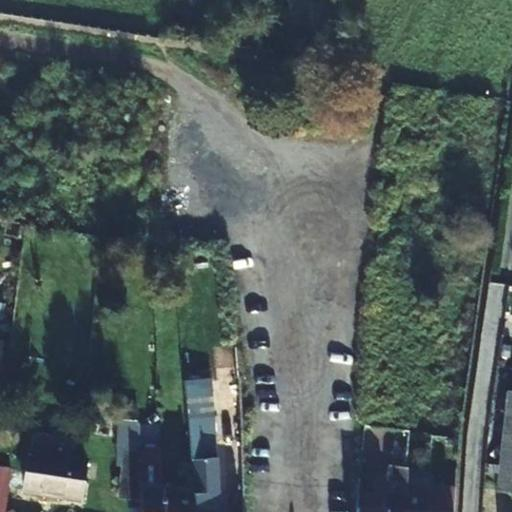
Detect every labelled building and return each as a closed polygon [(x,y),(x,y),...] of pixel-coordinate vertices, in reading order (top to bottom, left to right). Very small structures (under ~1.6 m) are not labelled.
[(0,0),(0,12),(69,21),(73,0),(0,0)] [(228,26),(225,41),(256,46),(259,32),(228,26)] [(210,377),(233,376),(231,345),(208,346),(210,377)] [(217,511),(210,414),(208,378),(207,367),(180,368),(183,408),(190,511),(217,511)] [(234,413),(233,376),(210,377),(208,378),(210,414),(234,413)] [(511,511),(511,384),(505,384),(492,511),(511,511)] [(120,418),(134,419),(135,406),(121,406),(120,418)] [(174,485),(159,482),(160,511),(190,511),(183,408),(163,409),(165,446),(157,447),(158,463),(172,462),(174,485)] [(160,511),(159,482),(147,481),(149,420),(135,419),(134,453),(134,498),(133,511),(160,511)] [(388,430),(386,464),(388,464),(402,465),(405,466),(408,430),(388,428),(388,430)] [(26,451),(21,490),(76,497),(81,458),(26,451)] [(134,498),(134,453),(120,452),(117,496),(134,498)] [(427,483),(429,471),(415,470),(414,481),(427,483)] [(381,511),(382,511),(383,497),(384,480),(360,478),(357,511),(381,511)] [(383,497),(403,499),(404,490),(404,482),(384,480),(383,497)] [(426,492),(424,511),(450,511),(453,489),(427,487),(426,492)] [(401,511),(424,511),(426,492),(404,490),(403,499),(401,511)] [(382,511),(387,511),(401,511),(403,499),(383,497),(382,511)]
